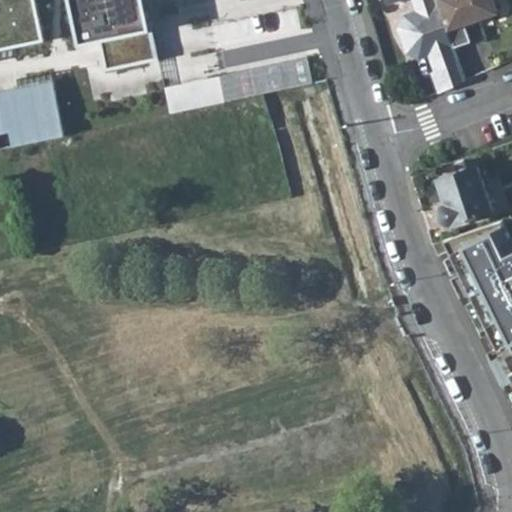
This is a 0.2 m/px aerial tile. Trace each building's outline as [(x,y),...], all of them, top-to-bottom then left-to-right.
[(0,0),(0,49),(44,40),(35,0),(0,0)] [(70,0),(79,44),(99,40),(106,70),(159,59),(146,0),(70,0)] [(385,0),(387,4),(400,0),(412,0),(417,14),(405,17),(398,28),(403,40),(416,44),(421,56),(431,53),(437,71),(433,72),(439,92),(466,80),(458,58),(454,47),(438,0),(385,0)] [(438,0),(454,47),(471,41),(465,24),(498,12),(494,0),(438,0)] [(403,40),(407,51),(421,56),(416,44),(403,40)] [(307,58),(165,87),(170,113),(312,83),(307,58)] [(48,82),(0,91),(0,145),(58,134),(48,82)] [(311,222),(296,226),(261,97),(189,117),(206,180),(226,175),(250,264),(273,258),(275,265),(320,254),(311,222)] [(439,179),(454,224),(493,210),(478,166),(468,169),(463,155),(453,159),(458,172),(439,179)] [(511,234),(504,219),(447,238),(501,347),(509,343),(511,348),(511,234)] [(0,503),(356,414),(368,380),(360,350),(120,411),(93,305),(84,301),(51,310),(82,433),(23,448),(17,426),(4,421),(0,403),(0,503)]
